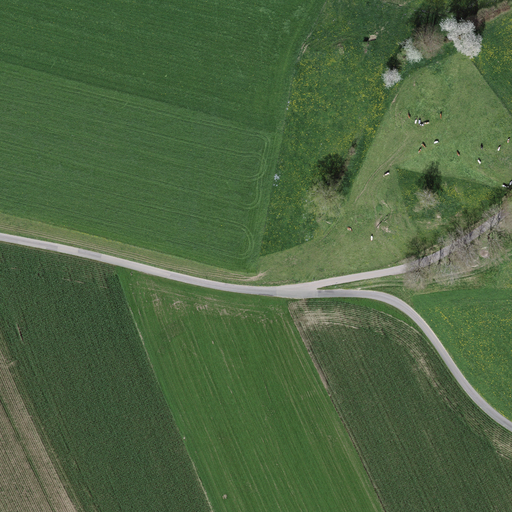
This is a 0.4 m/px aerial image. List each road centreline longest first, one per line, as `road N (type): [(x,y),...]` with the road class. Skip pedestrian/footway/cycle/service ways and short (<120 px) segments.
road 1 (unclassified): [(271,293),(383,296),(406,310),(472,394),(511,428)]
road 2 (unclassified): [(271,293),(221,289),(0,236)]
road 3 (unclassified): [(511,211),(401,267),(271,293)]
